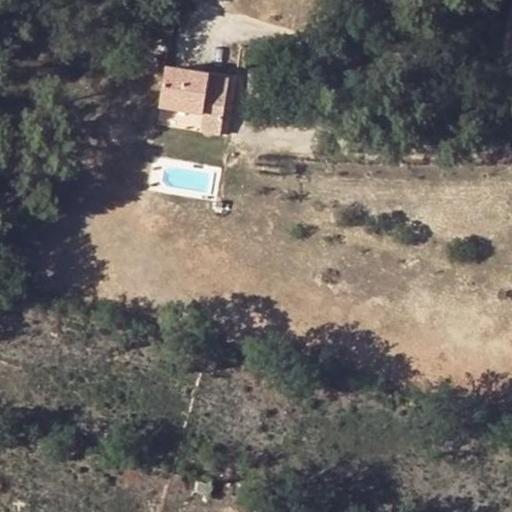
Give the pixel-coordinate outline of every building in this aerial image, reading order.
[(366,25),(361,35),(371,37),(375,29),(366,25)] [(245,72),(244,102),(265,102),(266,73),(245,72)] [(167,78),(162,116),(204,121),(225,123),(229,86),(167,78)] [(223,141),(225,123),(204,121),(202,139),(223,141)] [(214,485),(197,480),(194,492),(210,497),(214,485)]
